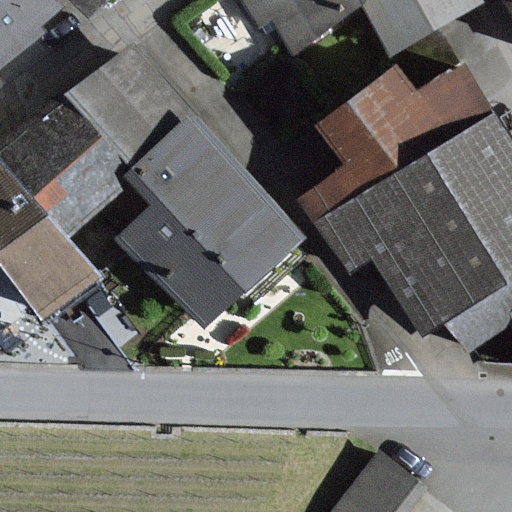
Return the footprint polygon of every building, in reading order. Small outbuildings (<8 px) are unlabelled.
[(44,0),(0,0),(0,70),(44,30),(39,25),(55,11),(44,0)] [(81,0),(91,9),(99,0),(81,0)] [(262,0),(293,48),(364,4),(361,0),(262,0)] [(474,0),(361,0),(364,4),(394,51),(474,0)] [(70,103),(127,169),(192,113),(132,45),(68,100),(70,103)] [(305,196),(319,219),(495,115),(467,67),(414,98),(398,68),(323,125),(350,170),(305,196)] [(127,169),(70,103),(68,100),(60,91),(0,142),(0,147),(73,232),(135,178),(127,169)] [(192,113),(127,169),(135,178),(159,206),(124,235),(202,325),(301,240),(192,113)] [(511,142),(495,115),(319,219),(349,270),(375,255),(422,334),(451,317),(465,341),(509,315),(511,313),(511,142)] [(99,275),(0,163),(0,252),(44,313),(99,275)] [(380,455),(335,511),(403,511),(422,487),(380,455)]
